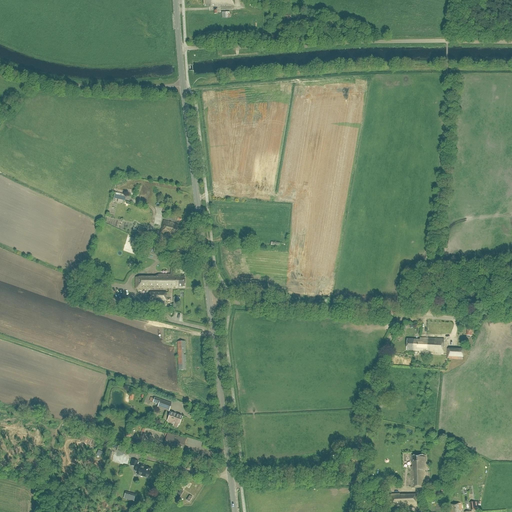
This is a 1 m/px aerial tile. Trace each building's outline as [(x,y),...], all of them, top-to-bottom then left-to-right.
[(161,233),(168,235),(169,233),(172,234),(171,235),(177,237),(179,227),(175,225),(175,224),(164,221),(161,233)] [(155,245),(158,238),(148,233),(149,232),(139,228),(135,235),(155,245)] [(150,246),(148,254),(156,256),(158,249),(150,246)] [(146,277),(141,278),(135,278),(135,289),(137,289),(173,289),(173,287),(184,287),(184,277),(175,277),(175,268),(171,268),(171,275),(159,275),(155,278),(146,277)] [(166,301),(166,293),(150,292),(149,301),(166,301)] [(443,355),(444,340),(420,339),(420,340),(408,339),(407,351),(414,351),(420,351),(420,353),(443,355)] [(178,370),(186,370),(185,342),(177,342),(178,370)] [(465,355),(466,350),(449,348),(449,349),(447,349),(447,359),(454,360),(454,359),(457,359),(457,360),(463,360),(463,357),(464,357),(465,355)] [(154,398),(153,403),(158,405),(157,408),(169,412),(172,404),(154,398)] [(179,425),(182,416),(171,412),(167,421),(168,422),(172,424),(172,423),(179,425)] [(182,452),(186,440),(167,434),(164,447),(182,452)] [(129,439),(127,443),(139,447),(141,443),(129,439)] [(412,488),(426,488),(425,456),(413,456),(413,467),(411,467),(412,488)] [(138,462),(132,460),(130,465),(135,467),(134,471),(138,472),(137,475),(149,479),(149,476),(151,469),(143,467),(144,466),(140,465),(140,466),(137,465),(138,462)] [(183,491),(178,488),(173,496),(178,500),(183,491)] [(125,492),(124,498),(134,501),(135,495),(125,492)] [(417,506),(416,497),(416,495),(400,496),(400,494),(392,495),(392,507),(401,506),(408,506),(410,505),(410,506),(417,506)]
